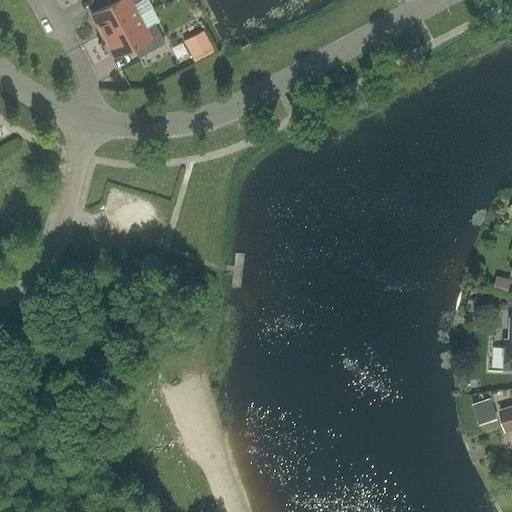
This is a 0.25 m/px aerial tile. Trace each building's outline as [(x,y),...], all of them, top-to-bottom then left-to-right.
[(102,36),(138,16),(132,5),(142,0),(141,0),(107,0),(109,4),(91,14),(102,36)] [(165,43),(155,24),(145,29),(138,16),(102,36),(114,57),(132,47),(138,57),(165,43)] [(214,48),(204,31),(183,42),(193,59),(214,48)] [(483,296),(478,297),(475,301),(476,306),(480,309),(485,309),(488,305),(487,299),(483,296)] [(511,429),(511,407),(500,411),(506,431),(511,429)]
